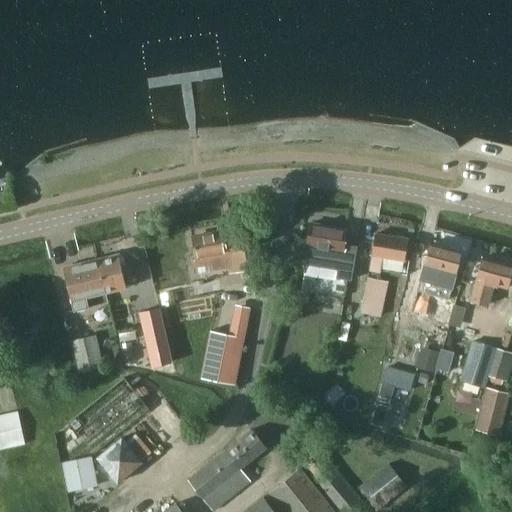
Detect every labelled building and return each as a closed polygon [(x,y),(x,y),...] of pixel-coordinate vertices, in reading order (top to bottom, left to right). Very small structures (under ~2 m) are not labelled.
[(305,264),(303,272),(316,274),(313,291),(341,295),(344,278),(351,280),(357,246),(342,244),(345,229),(311,223),(308,246),(305,264)] [(192,236),(196,260),(209,257),(210,259),(212,267),(227,264),(229,272),(254,267),(249,238),(225,243),(223,230),(192,236)] [(408,239),(375,233),(368,270),(406,276),(408,260),(405,260),(408,239)] [(424,265),(456,274),(463,252),(430,243),(424,265)] [(118,255),(97,260),(108,304),(108,303),(106,293),(126,288),(118,255)] [(493,285),(508,289),(511,274),(511,265),(482,257),(469,301),(488,306),(493,285)] [(97,260),(78,264),(63,268),(73,312),(108,304),(97,260)] [(383,306),(388,283),(388,282),(368,277),(362,302),(383,306)] [(416,312),(434,317),(440,297),(422,292),(416,312)] [(159,308),(139,313),(150,366),(171,361),(159,308)] [(234,385),(245,327),(231,324),(228,335),(211,331),(201,378),(234,385)] [(96,335),(73,340),(80,372),(104,366),(96,335)] [(496,349),(472,341),(459,380),(484,388),(488,376),(496,349)] [(131,342),(120,344),(122,358),(132,357),(131,342)] [(434,374),(446,378),(454,353),(442,349),(434,374)] [(506,382),(511,362),(511,353),(496,349),(488,376),(506,382)] [(382,383),(370,422),(382,426),(393,386),(382,383)] [(489,389),(478,430),(498,436),(509,395),(489,389)] [(17,411),(0,415),(0,449),(24,444),(17,411)] [(241,469),(267,447),(252,428),(187,479),(213,511),(251,481),(241,469)] [(117,483),(143,462),(122,436),(96,457),(117,483)] [(322,449),(300,467),(336,511),(359,511),(368,505),(322,449)] [(91,456),(61,462),(66,491),(97,486),(91,456)] [(375,511),(406,487),(388,463),(357,488),(375,511)] [(283,511),(336,511),(300,467),(268,493),(283,511)] [(275,511),(263,496),(242,511),(275,511)] [(182,511),(176,503),(164,511),(182,511)]
